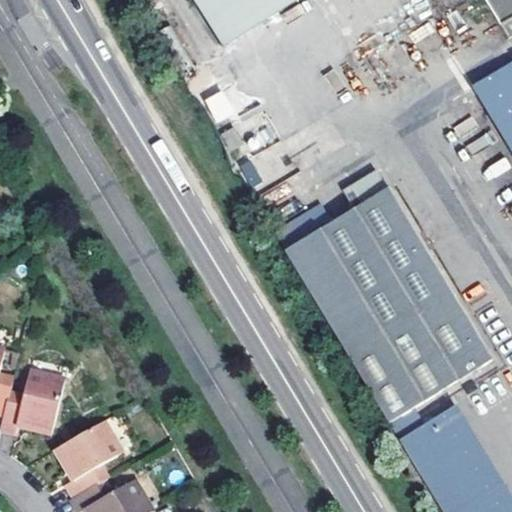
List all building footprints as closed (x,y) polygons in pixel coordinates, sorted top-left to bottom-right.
[(264,0),(189,0),(211,34),(264,0)] [(511,0),(483,0),(507,38),(511,34),(511,0)] [(511,62),(475,85),(511,144),(511,62)] [(204,99),(214,123),(233,116),(223,91),(204,99)] [(234,127),(222,134),(232,149),(242,142),(234,127)] [(250,160),(241,165),(254,186),(263,181),(250,160)] [(286,251),(390,424),(414,409),(494,360),(390,189),(310,237),(298,218),(274,232),(286,251)] [(14,399),(2,396),(0,405),(0,434),(8,436),(10,427),(43,435),(55,382),(22,374),(14,399)] [(390,424),(401,441),(425,425),(414,409),(390,424)] [(401,441),(443,511),(511,511),(511,509),(451,409),(425,425),(401,441)] [(119,459),(100,427),(52,455),(71,487),(64,491),(71,503),(101,485),(103,484),(97,472),(119,459)] [(108,498),(101,485),(71,503),(69,504),(73,511),(148,511),(132,484),(108,498)]
